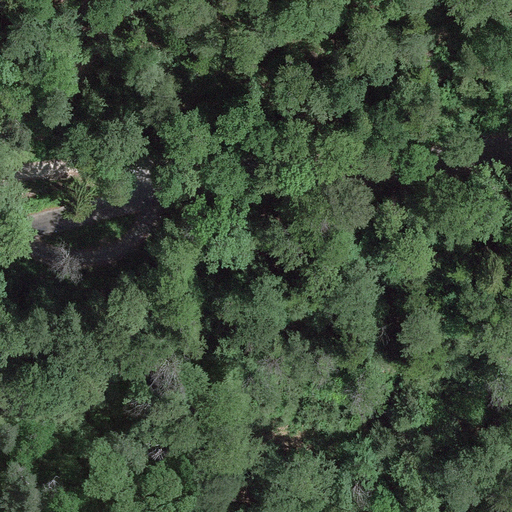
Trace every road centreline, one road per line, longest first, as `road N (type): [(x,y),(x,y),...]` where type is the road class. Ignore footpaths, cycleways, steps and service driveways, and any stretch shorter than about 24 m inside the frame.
road 1 (unclassified): [(511,132),(157,195),(0,236)]
road 2 (track): [(0,179),(130,169),(157,195)]
